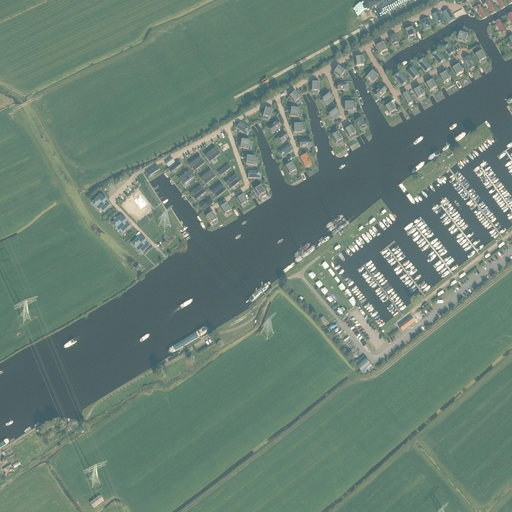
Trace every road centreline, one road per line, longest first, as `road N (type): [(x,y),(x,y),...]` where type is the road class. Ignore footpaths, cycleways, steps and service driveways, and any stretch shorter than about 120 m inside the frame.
road 1 (track): [(511,268),(379,372),(354,377),(184,511)]
road 2 (track): [(414,0),(235,97)]
